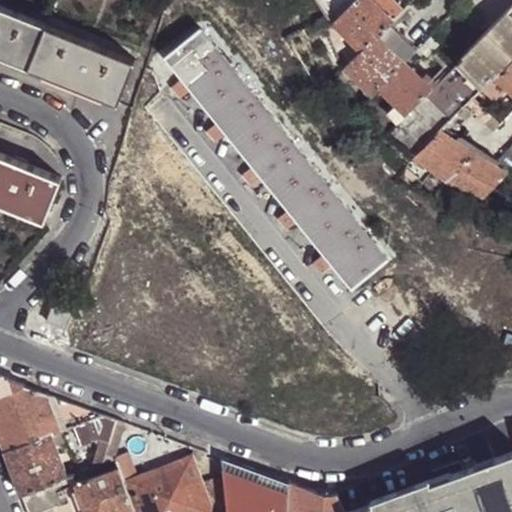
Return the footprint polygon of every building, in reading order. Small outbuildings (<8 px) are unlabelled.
[(317,0),(334,23),(356,0),(317,0)] [(356,0),(334,23),(361,51),(378,35),(390,23),(393,19),(374,0),(356,0)] [(374,0),(393,19),(402,10),(391,0),(374,0)] [(485,32),(511,4),(511,0),(464,0),(458,6),(485,32)] [(0,54),(30,67),(47,23),(0,3),(0,54)] [(469,48),(496,74),(511,58),(511,4),(485,32),(469,48)] [(30,67),(119,103),(137,59),(47,23),(30,67)] [(378,35),(404,61),(414,51),(417,49),(390,23),(378,35)] [(388,257),(201,27),(167,55),(185,77),(175,85),(183,96),(194,88),(220,120),(210,129),(218,139),(229,131),(256,164),(245,173),(254,184),(265,176),(291,208),(280,216),(288,227),(299,219),(326,252),(315,261),(324,272),(336,262),(354,285),(388,257)] [(344,69),(370,95),(378,88),(404,61),(378,35),(361,51),(344,69)] [(436,45),(428,37),(417,49),(414,51),(418,56),(422,52),(426,56),(436,45)] [(382,137),(413,157),(440,130),(457,114),(463,107),(466,104),(470,99),(479,91),(491,79),(496,74),(469,48),(435,82),(430,88),(404,114),(394,124),(392,126),(382,137)] [(511,89),(511,58),(496,74),(511,89)] [(395,106),(404,114),(430,88),(422,79),(404,61),(378,88),(395,106)] [(430,88),(435,82),(427,74),(422,79),(430,88)] [(491,79),(479,91),(484,95),(495,84),(491,79)] [(479,91),(470,99),(491,118),(499,110),(484,95),(479,91)] [(470,99),(466,104),(494,131),(499,126),(498,125),(491,118),(470,99)] [(359,107),(382,137),(392,126),(366,100),(359,107)] [(506,117),(511,111),(511,105),(510,104),(501,112),(506,117)] [(386,114),(394,124),(404,114),(395,106),(386,114)] [(463,107),(457,114),(463,120),(469,113),(463,107)] [(491,118),(498,125),(506,117),(501,112),(499,110),(491,118)] [(444,177),(481,195),(505,171),(493,164),(440,130),(413,157),(444,177)] [(511,145),(493,164),(505,171),(511,164),(511,145)] [(0,201),(45,219),(63,176),(0,150),(0,201)] [(247,360),(281,332),(264,310),(274,302),(265,291),(255,299),(229,266),(239,258),(230,247),(220,255),(176,202),(187,193),(178,182),(167,191),(149,168),(115,196),(247,360)] [(511,195),(502,205),(511,209),(511,195)] [(48,321),(67,328),(75,307),(56,300),(48,321)] [(0,395),(25,385),(0,375),(0,395)] [(25,385),(0,395),(0,436),(6,451),(53,433),(61,430),(47,392),(25,385)] [(96,417),(77,424),(85,443),(103,437),(109,416),(102,413),(96,417)] [(126,422),(109,416),(103,437),(98,459),(95,467),(115,459),(117,455),(126,422)] [(61,430),(53,433),(57,443),(64,440),(61,430)] [(53,433),(6,451),(22,494),(48,484),(62,479),(70,476),(57,443),(53,433)] [(511,511),(511,445),(345,507),(346,511),(511,511)] [(127,451),(117,455),(115,459),(134,508),(135,511),(141,511),(129,479),(137,476),(127,451)] [(192,456),(159,468),(167,488),(168,488),(172,500),(176,499),(180,511),(213,511),(225,508),(223,472),(201,480),(192,456)] [(289,511),(290,482),(222,457),(228,511),(289,511)] [(95,467),(98,459),(95,458),(77,464),(80,472),(95,467)] [(115,459),(95,467),(80,472),(74,474),(81,492),(88,511),(122,511),(134,508),(115,459)] [(159,468),(137,476),(129,479),(141,511),(180,511),(176,499),(172,500),(168,488),(167,488),(159,468)] [(74,474),(70,476),(62,479),(68,496),(81,492),(74,474)] [(296,484),(290,482),(289,511),(346,511),(345,507),(339,494),(325,495),(296,484)] [(48,484),(22,494),(28,511),(47,511),(57,508),(48,484)] [(73,511),(88,511),(81,492),(68,496),(73,511)]
